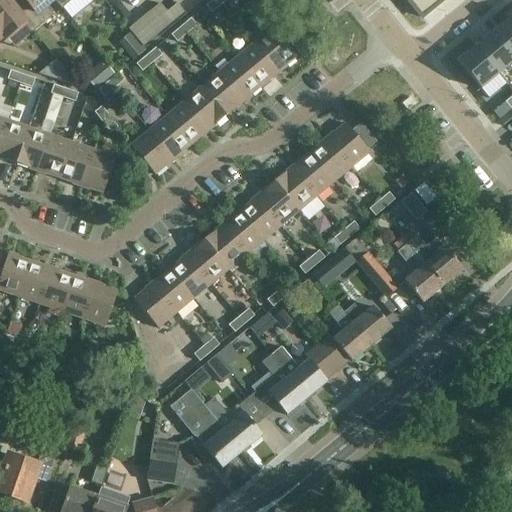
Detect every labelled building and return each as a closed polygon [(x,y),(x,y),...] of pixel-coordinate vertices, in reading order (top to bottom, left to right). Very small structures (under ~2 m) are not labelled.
[(33,33),(18,14),(5,0),(0,0),(0,35),(2,34),(7,39),(25,24),(33,33)] [(55,3),(56,2),(54,0),(23,0),(28,6),(18,14),(33,33),(53,17),(47,9),(55,3)] [(54,0),(56,2),(55,3),(61,10),(73,0),(54,0)] [(221,6),(216,0),(213,0),(205,7),(211,14),(221,6)] [(406,0),(422,19),(444,0),(406,0)] [(131,34),(143,48),(184,14),(177,5),(167,13),(160,5),(129,31),(131,34)] [(180,28),(186,35),(196,27),(190,20),(180,28)] [(511,24),(509,21),(492,34),(511,58),(511,24)] [(186,35),(180,28),(171,36),(176,43),(186,35)] [(253,45),(278,73),(296,58),(272,29),(253,45)] [(132,60),(144,50),(142,48),(143,48),(131,34),(119,44),(132,60)] [(511,58),(492,34),(475,48),(498,76),(511,64),(511,58)] [(236,59),(260,88),(278,73),(253,45),(236,59)] [(461,60),(458,63),(469,76),(481,90),(498,76),(475,48),(461,60)] [(146,57),(151,64),(161,56),(155,49),(146,57)] [(151,64),(146,57),(136,66),(141,72),(151,64)] [(260,88),(236,59),(218,74),(243,103),(260,88)] [(38,75),(78,88),(56,60),(38,75)] [(114,76),(104,63),(85,77),(96,91),(114,76)] [(139,77),(145,85),(163,73),(158,65),(139,77)] [(19,85),(22,76),(10,72),(7,81),(19,85)] [(243,103),(218,74),(201,88),(225,117),(243,103)] [(108,83),(114,90),(124,82),(118,75),(108,83)] [(22,76),(19,85),(32,89),(34,80),(22,76)] [(114,90),(108,83),(98,91),(104,98),(114,90)] [(63,99),(65,91),(53,87),(50,95),(52,96),(43,123),(53,126),(63,99)] [(9,99),(35,103),(36,92),(11,88),(9,99)] [(225,117),(201,88),(184,103),(208,132),(225,117)] [(65,91),(63,99),(75,103),(78,95),(65,91)] [(208,132),(184,103),(166,117),(190,146),(208,132)] [(102,124),(109,118),(101,108),(94,114),(102,124)] [(190,146),(166,117),(149,132),(173,161),(190,146)] [(109,118),(102,124),(110,134),(117,129),(109,118)] [(0,159),(16,165),(28,129),(7,122),(0,140),(0,159)] [(327,140),(351,169),(369,154),(367,151),(376,143),(361,125),(352,133),(345,125),(327,140)] [(37,172),(50,137),(28,129),(16,165),(37,172)] [(173,161),(149,132),(130,147),(155,176),(173,161)] [(59,179),(71,144),(50,137),(37,172),(59,179)] [(351,169),(327,140),(309,154),(333,183),(351,169)] [(80,187),(93,151),(71,144),(59,179),(80,187)] [(115,159),(93,151),(80,187),(103,195),(106,185),(119,190),(127,166),(114,161),(115,159)] [(333,183),(309,154),(292,169),(316,198),(333,183)] [(316,198),(292,169),(274,184),(298,212),(316,198)] [(298,212),(274,184),(257,198),(281,227),(298,212)] [(435,199),(423,184),(414,192),(426,207),(435,199)] [(378,202),(384,209),(394,201),(388,194),(378,202)] [(413,220),(424,211),(411,194),(384,216),(391,224),(407,212),(413,220)] [(281,227),(257,198),(239,213),(263,242),(281,227)] [(384,209),(378,202),(368,210),(374,217),(384,209)] [(263,242),(239,213),(222,227),(246,256),(263,242)] [(344,231),(349,238),(359,230),(353,223),(344,231)] [(246,256),(222,227),(204,242),(228,271),(246,256)] [(349,238),(344,231),(334,239),(339,246),(349,238)] [(407,245),(443,287),(462,271),(436,239),(426,247),(417,237),(407,245)] [(398,252),(407,245),(402,239),(393,246),(398,252)] [(356,265),(368,254),(355,240),(344,250),(355,263),(356,265)] [(228,271),(204,242),(187,256),(211,285),(228,271)] [(443,287),(407,245),(397,254),(413,275),(404,282),(422,304),(443,287)] [(308,260),(314,267),(324,259),(318,252),(308,260)] [(368,254),(356,265),(385,299),(397,289),(368,254)] [(0,292),(18,298),(30,263),(8,255),(0,277),(0,292)] [(211,285),(187,256),(169,271),(193,300),(211,285)] [(314,267),(308,260),(299,269),(304,276),(314,267)] [(39,306),(52,270),(30,263),(18,298),(39,306)] [(61,313),(73,277),(52,270),(39,306),(61,313)] [(193,300),(169,271),(152,285),(176,314),(193,300)] [(355,288),(353,274),(341,276),(343,290),(355,288)] [(82,320),(95,285),(73,277),(61,313),(82,320)] [(95,285),(82,320),(105,328),(117,292),(95,285)] [(176,314),(152,285),(134,301),(158,329),(176,314)] [(276,293),(282,300),(292,292),(286,285),(276,293)] [(337,307),(353,325),(371,346),(391,330),(373,308),(362,317),(353,306),(351,307),(336,290),(329,296),(338,306),(337,307)] [(282,300),(276,293),(267,301),(272,308),(282,300)] [(371,346),(353,325),(337,307),(328,315),(344,332),(333,341),(328,335),(316,346),(326,358),(333,366),(345,356),(351,363),(371,346)] [(238,318),(244,325),(254,317),(248,310),(238,318)] [(282,311),(272,319),(283,332),(292,324),(282,311)] [(244,325),(238,318),(228,327),(234,334),(244,325)] [(238,349),(253,335),(246,328),(231,341),(238,349)] [(17,341),(7,337),(5,337),(2,345),(14,349),(17,341)] [(203,348),(209,354),(219,346),(213,339),(203,348)] [(365,362),(372,368),(389,349),(381,343),(365,362)] [(315,368),(326,358),(316,346),(304,356),(309,361),(298,370),(280,348),(271,356),(307,399),(327,383),(315,368)] [(209,354),(203,348),(193,356),(199,363),(209,354)] [(44,364),(46,355),(36,352),(33,360),(44,364)] [(58,359),(48,356),(46,355),(44,364),(55,368),(58,359)] [(307,399),(271,356),(261,364),(272,378),(263,386),(270,393),(287,415),(307,399)] [(232,376),(216,357),(206,365),(222,384),(232,376)] [(89,375),(92,366),(79,362),(76,371),(89,375)] [(194,394),(191,391),(181,399),(169,408),(194,438),(203,448),(221,470),(241,453),(223,431),(213,420),(204,408),(193,395),(194,394)] [(295,432),(328,402),(320,394),(287,424),(295,432)] [(213,400),(204,408),(213,420),(223,412),(213,400)] [(0,437),(11,442),(21,416),(6,410),(0,425),(0,437)] [(261,437),(254,428),(242,415),(232,423),(223,431),(241,453),(261,437)] [(78,455),(84,433),(71,429),(65,451),(78,455)] [(157,442),(154,463),(175,466),(178,445),(157,442)] [(0,492),(26,502),(34,481),(46,485),(54,459),(41,454),(37,464),(10,454),(0,481),(0,492)] [(91,483),(102,487),(109,463),(99,460),(91,483)] [(150,462),(147,480),(173,484),(175,466),(154,463),(150,462)] [(92,511),(98,497),(70,487),(61,511),(92,511)] [(101,489),(98,497),(92,511),(124,511),(129,499),(101,489)] [(156,511),(153,500),(134,506),(135,511),(156,511)]
